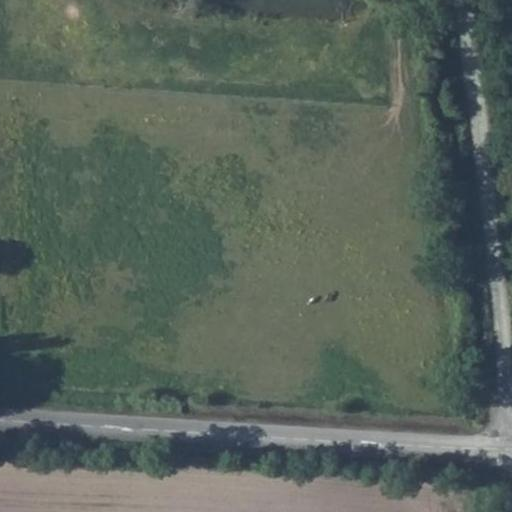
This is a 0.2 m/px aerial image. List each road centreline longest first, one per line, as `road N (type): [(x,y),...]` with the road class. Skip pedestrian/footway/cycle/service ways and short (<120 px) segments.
road 1 (tertiary): [(511,449),(0,420)]
road 2 (track): [(463,0),(511,397)]
